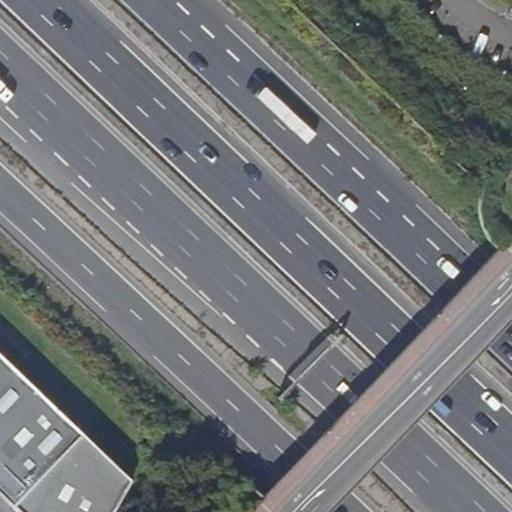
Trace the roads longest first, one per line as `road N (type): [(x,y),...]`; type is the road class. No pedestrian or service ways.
road 1 (motorway): [(511,456),(33,0)]
road 2 (motorway): [(0,63),(481,511)]
road 3 (trunk): [(511,330),(164,0)]
road 4 (trunk): [(0,189),(346,511)]
road 5 (secondary): [(511,289),(294,511)]
road 6 (unknown): [(0,331),(117,446)]
